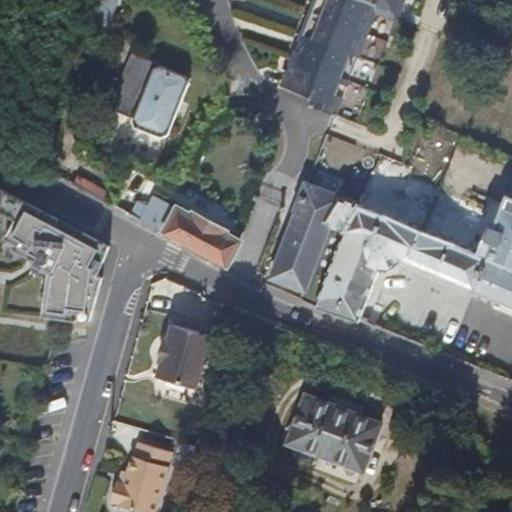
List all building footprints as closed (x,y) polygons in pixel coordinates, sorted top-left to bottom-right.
[(316,0),(282,82),(315,96),(311,107),(334,115),(355,61),(375,14),(394,22),(402,0),(316,0)] [(148,67),(132,61),(125,73),(120,71),(111,89),(118,92),(112,105),(129,112),(132,123),(155,132),(166,128),(184,83),(179,73),(158,65),(148,67)] [(81,174),(75,185),(106,201),(112,191),(81,174)] [(329,234),(346,240),(349,234),(324,220),(335,204),(341,196),(306,183),(289,223),(275,257),(267,276),(305,291),(329,234)] [(88,315),(92,313),(101,275),(100,266),(108,247),(68,225),(2,188),(0,187),(0,210),(15,219),(5,234),(30,250),(28,256),(35,260),(32,269),(43,274),(47,268),(55,272),(52,294),(47,295),(43,316),(60,319),(85,322),(88,315)] [(339,209),(343,197),(341,196),(335,204),(324,220),(349,234),(350,230),(334,223),(339,209)] [(471,288),(472,288),(484,254),(478,251),(491,223),(495,225),(504,203),(490,198),(469,247),(418,227),(356,202),(343,197),(339,209),(334,223),(350,230),(349,234),(346,240),(344,245),(339,243),(336,248),(342,251),(326,289),(320,305),(355,319),(359,321),(366,303),(380,270),(385,271),(392,270),(397,267),(401,264),(402,261),(420,267),(471,288)] [(484,254),(472,288),(511,304),(511,206),(504,203),(495,225),(491,223),(478,251),(484,254)] [(163,232),(224,267),(234,251),(241,240),(237,238),(179,206),(163,232)] [(193,379),(206,337),(166,325),(162,339),(160,338),(153,361),(155,362),(150,376),(189,389),(193,379)] [(376,421),(305,394),(287,442),(358,471),(376,421)] [(110,503),(109,506),(131,511),(146,511),(165,452),(131,442),(127,457),(124,456),(119,472),(116,484),(111,482),(108,481),(102,501),(110,503)] [(115,470),(111,482),(116,484),(119,472),(115,470)]
